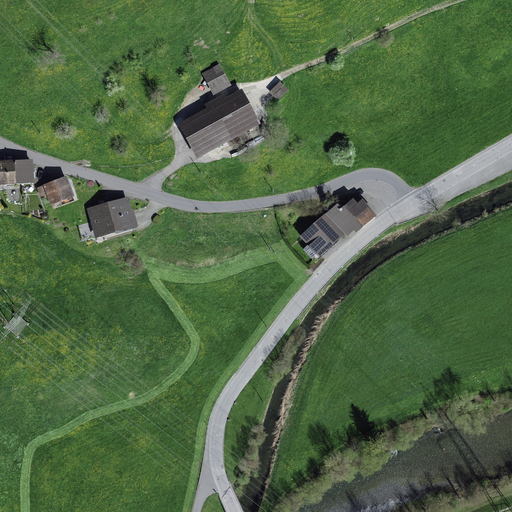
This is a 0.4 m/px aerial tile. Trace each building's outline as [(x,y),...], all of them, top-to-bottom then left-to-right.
[(219,64),(202,74),(213,96),(231,86),(219,64)] [(288,90),(280,82),(269,93),(278,100),(288,90)] [(178,124),(197,159),(261,125),(242,89),(226,98),(224,95),(205,105),(207,108),(178,124)] [(33,160),(0,161),(0,185),(35,184),(33,160)] [(67,176),(37,188),(41,198),(44,196),(46,199),(48,198),(51,206),(75,197),(67,176)] [(128,198),(87,209),(96,239),(138,227),(134,211),(132,211),(128,198)] [(338,204),(325,215),(345,236),(345,237),(348,237),(354,231),(356,234),(377,216),(363,200),(358,204),(353,199),(342,209),(338,204)] [(325,215),(300,237),(320,259),(345,236),(325,215)] [(66,356),(54,340),(38,353),(50,369),(66,356)]
